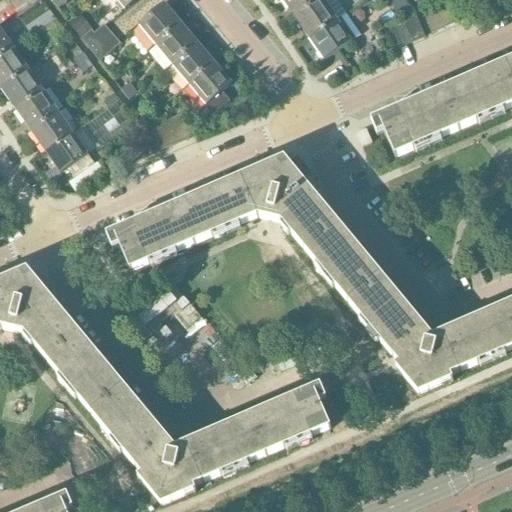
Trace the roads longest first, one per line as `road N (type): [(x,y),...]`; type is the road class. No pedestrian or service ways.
road 1 (residential): [(39,238),(80,310),(172,418),(188,420),(313,370)]
road 2 (residential): [(511,290),(448,318),(431,313),(337,195),(308,122)]
road 3 (residential): [(39,238),(308,122)]
road 4 (residential): [(308,122),(511,36)]
road 5 (residential): [(308,122),(208,0)]
road 6 (tertiary): [(381,511),(511,454)]
